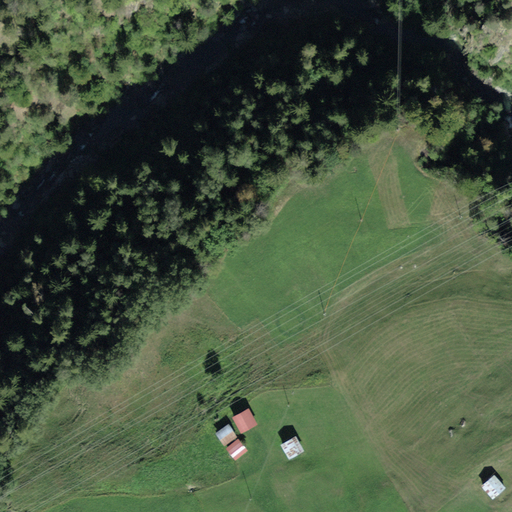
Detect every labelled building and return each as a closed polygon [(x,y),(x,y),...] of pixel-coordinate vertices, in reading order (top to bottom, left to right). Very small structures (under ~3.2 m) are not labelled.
[(244,408),(232,417),(242,429),(253,421),(244,408)] [(229,427),(217,434),(223,444),(235,437),(229,427)] [(296,437),(284,444),(291,456),(303,450),(296,437)] [(230,448),(237,459),(246,453),(239,443),(230,448)] [(490,477),(482,485),(496,498),(504,490),(490,477)]
